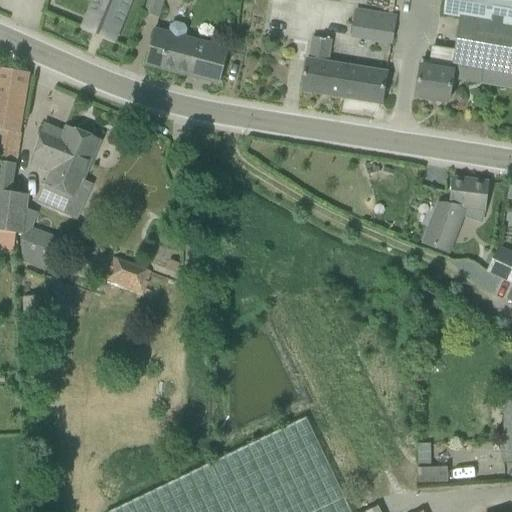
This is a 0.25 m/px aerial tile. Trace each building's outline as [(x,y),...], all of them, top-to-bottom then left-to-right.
[(93,0),(81,30),(114,44),(132,0),(93,0)] [(148,0),(145,13),(159,18),(164,0),(148,0)] [(421,61),(416,97),(448,103),(453,73),(457,74),(456,79),(480,83),(482,70),(511,75),(511,13),(481,8),(482,0),(445,0),(443,15),(460,18),(455,53),(432,49),(429,63),(421,61)] [(397,17),(356,11),(351,39),(393,45),(397,17)] [(228,50),(185,39),(187,31),(184,26),(176,24),(171,26),(169,35),(155,31),(146,66),(219,85),(228,50)] [(307,60),(301,92),(382,106),(387,73),(328,63),(331,42),(313,39),(310,61),(307,60)] [(0,130),(21,134),(30,75),(0,69),(0,130)] [(91,163),(100,142),(67,128),(65,134),(44,125),(33,164),(53,172),(39,204),(78,221),(86,203),(75,198),(90,163),(91,163)] [(0,163),(0,232),(19,235),(22,235),(26,210),(28,195),(11,193),(16,166),(0,163)] [(485,210),(488,183),(452,179),(449,205),(436,204),(422,245),(448,254),(464,208),(485,210)] [(47,269),(54,251),(22,239),(21,241),(22,260),(46,269),(47,269)] [(511,253),(498,247),(486,273),(511,285),(511,253)] [(152,272),(113,258),(105,281),(143,296),(152,272)] [(322,283),(288,297),(361,478),(396,464),(322,283)] [(22,298),(23,316),(43,315),(42,297),(22,298)] [(380,511),(377,507),(365,511),(350,511),(306,418),(111,511),(380,511)] [(417,457),(430,457),(430,445),(417,445),(417,457)] [(420,482),(451,481),(450,466),(420,467),(420,482)]
